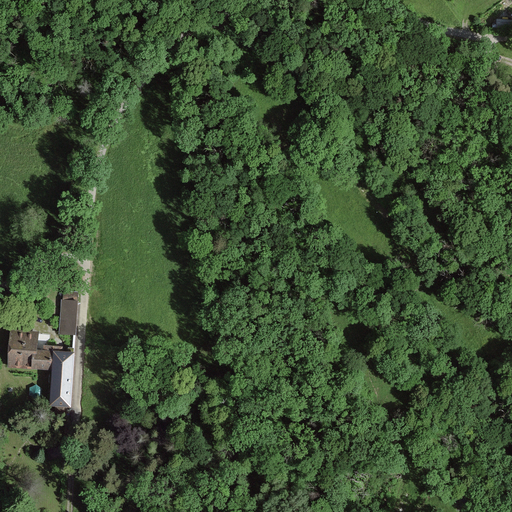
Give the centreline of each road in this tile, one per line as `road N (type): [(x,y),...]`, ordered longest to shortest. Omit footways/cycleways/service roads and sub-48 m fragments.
road 1 (track): [(70,511),(93,182),(106,141),(143,75),(183,35),(225,11),(287,0)]
road 2 (track): [(355,0),(489,38)]
